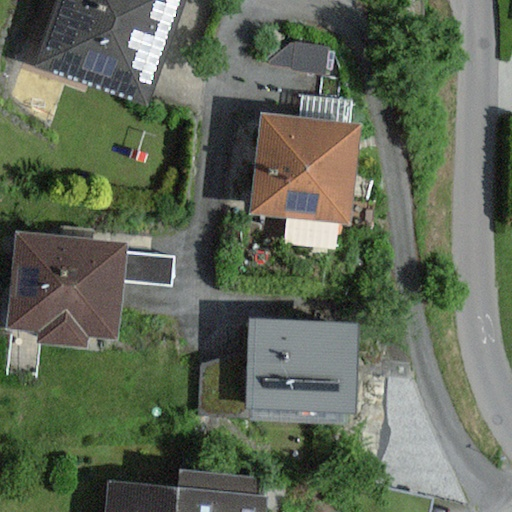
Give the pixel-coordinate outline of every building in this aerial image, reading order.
[(182,0),(65,0),(44,62),(149,98),(182,0)] [(359,126),(269,116),(258,207),(349,218),(359,126)] [(19,330),(50,334),(49,338),(84,342),(84,337),(114,340),(120,277),(123,247),(29,237),(19,330)] [(184,253),(123,247),(120,277),(181,284),(184,253)] [(353,327),(256,322),(254,352),(251,352),(212,364),(209,409),(251,412),(348,417),(353,327)] [(187,476),(185,495),(183,511),(260,511),(263,483),(187,476)] [(437,511),(441,496),(378,482),(371,511),(437,511)] [(120,511),(183,511),(185,495),(123,489),(120,511)]
